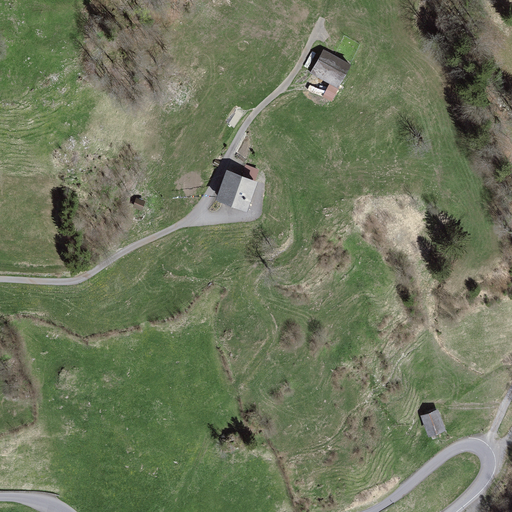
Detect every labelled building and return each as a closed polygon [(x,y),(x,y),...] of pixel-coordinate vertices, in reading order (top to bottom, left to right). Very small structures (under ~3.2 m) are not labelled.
[(354,67),(324,53),(313,76),(343,90),(354,67)] [(256,180),(259,171),(246,167),(243,175),(256,180)] [(231,173),(222,198),(243,206),(252,181),(231,173)] [(141,208),(143,201),(137,199),(134,206),(141,208)] [(441,413),(422,422),(431,441),(450,432),(441,413)]
